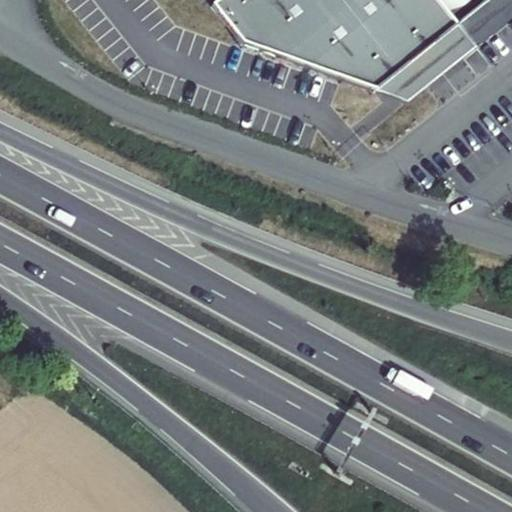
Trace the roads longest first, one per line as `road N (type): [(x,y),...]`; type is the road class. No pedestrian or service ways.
road 1 (motorway): [(511,455),(0,174)]
road 2 (motorway): [(0,242),(487,511)]
road 3 (motorway): [(511,340),(231,238),(0,129)]
road 4 (motorway): [(0,294),(276,511)]
